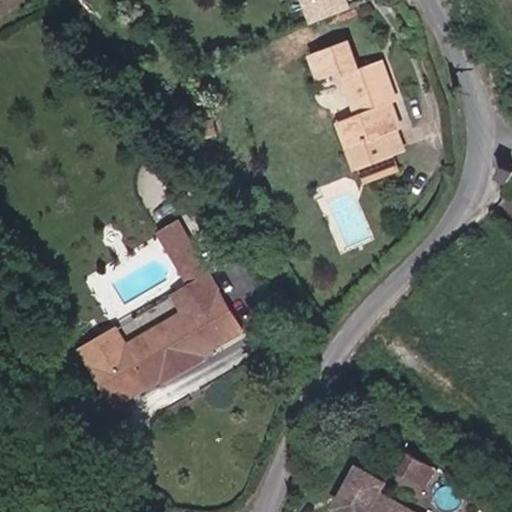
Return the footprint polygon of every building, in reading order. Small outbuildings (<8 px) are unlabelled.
[(296,0),(300,8),(302,7),(314,4),(321,19),(356,6),(354,0),(296,0)] [(360,71),(348,44),(316,58),(326,81),(339,76),(352,106),(337,111),(359,170),(408,152),(393,107),(398,104),(396,97),(382,62),(360,71)] [(214,360),(255,334),(220,280),(187,229),(171,240),(203,290),(186,301),(79,370),(114,425),(177,384),(181,390),(218,366),(214,360)] [(435,463),(408,452),(402,470),(429,480),(435,463)] [(385,482),(361,469),(342,508),(349,511),(416,511),(379,494),(385,482)]
